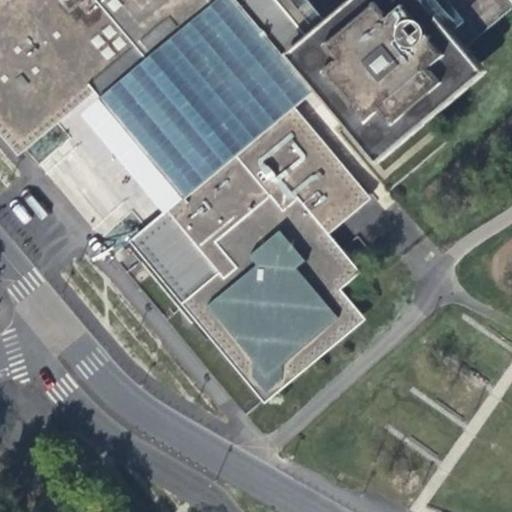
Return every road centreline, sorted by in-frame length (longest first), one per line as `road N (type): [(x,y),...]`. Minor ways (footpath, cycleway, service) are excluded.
road 1 (residential): [(308,511),(145,418),(49,316)]
road 2 (unclassified): [(225,511),(107,433),(14,347)]
